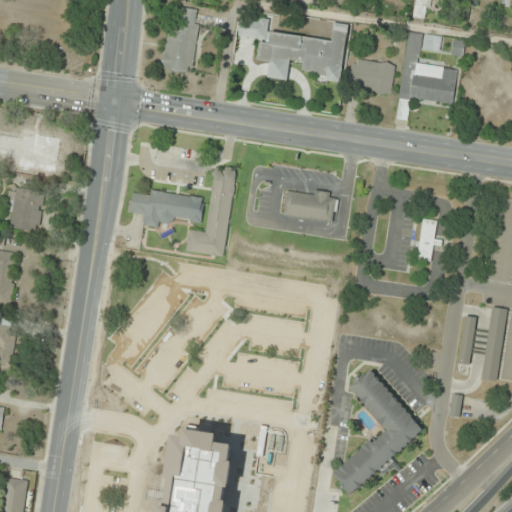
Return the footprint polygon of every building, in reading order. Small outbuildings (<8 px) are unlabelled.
[(415,0),(413,18),(428,20),(430,0),(415,0)] [(192,75),(201,11),(181,8),(178,28),(166,27),(160,71),(192,75)] [(332,40),(268,32),(270,20),(240,16),(238,37),(259,40),(257,60),(269,62),(267,79),(287,82),(290,60),(303,62),(302,75),(341,80),(348,25),(334,23),(332,40)] [(457,71),(418,66),(421,50),(440,53),(443,37),(408,32),(399,98),(453,105),(457,71)] [(396,65),(352,58),(348,87),(391,94),(396,65)] [(13,171),(56,176),(61,137),(20,132),(20,137),(0,135),(0,136),(0,153),(15,155),(13,171)] [(205,233),(187,231),(185,252),(225,257),(235,169),(213,166),(205,233)] [(40,232),(44,192),(13,189),(10,230),(40,232)] [(333,224),(338,197),(286,189),(282,216),(333,224)] [(200,222),(204,198),(150,190),(149,195),(131,193),(128,214),(143,216),(142,225),(160,228),(160,222),(173,223),(173,218),(200,222)] [(421,217),(435,219),(428,262),(415,260),(421,217)] [(14,253),(0,252),(0,304),(12,305),(14,253)] [(165,296),(158,295),(160,272),(141,270),(139,286),(148,287),(147,294),(130,293),(127,322),(162,326),(165,296)] [(491,305),(506,308),(494,379),(479,377),(491,305)] [(464,317),(458,365),(470,366),(476,319),(464,317)] [(16,320),(0,318),(0,370),(12,371),(16,320)] [(332,474),(349,494),(423,432),(371,369),(349,387),(384,430),(332,474)] [(462,397),(453,395),(450,417),(459,418),(462,397)] [(231,511),(279,511),(283,488),(252,483),(255,464),(239,462),(231,511)] [(9,480),(3,511),(22,511),(28,483),(9,480)]
